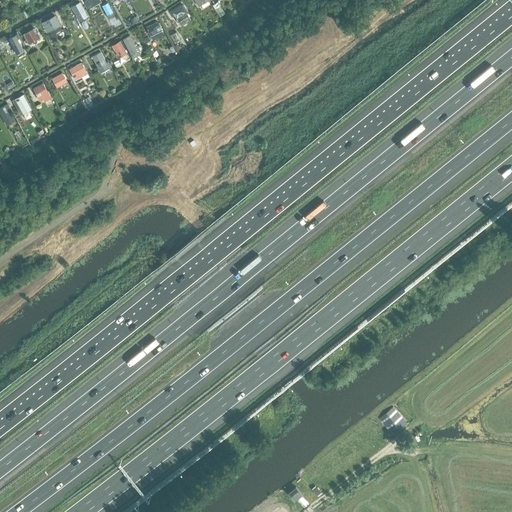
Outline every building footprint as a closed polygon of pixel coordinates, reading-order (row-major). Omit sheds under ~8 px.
[(80,3),(72,7),(79,21),(88,16),(80,3)] [(182,3),(171,11),(176,19),(177,18),(187,12),(188,11),(182,3)] [(55,16),(42,22),(43,24),(44,25),(43,26),(44,27),(44,26),(47,31),(49,31),(59,25),(60,25),(61,24),(60,22),(59,23),(55,16)] [(158,21),(147,27),(151,35),(158,32),(160,36),(164,34),(162,30),(158,21)] [(32,28),(23,33),(28,43),(38,37),(32,28)] [(15,35),(9,38),(16,53),(23,50),(17,39),(19,38),(17,34),(15,35)] [(130,35),(123,39),(134,57),(140,54),(130,35)] [(120,41),(113,45),(120,57),(127,53),(120,41)] [(92,57),(91,57),(92,58),(93,58),(100,73),(111,67),(108,61),(107,62),(101,52),(92,57)] [(81,62),(70,69),(74,76),(80,73),(82,76),(84,79),(89,76),(81,62)] [(62,72),(52,78),(57,87),(66,82),(67,81),(62,72)] [(43,83),(33,88),(38,97),(48,91),(44,84),(45,83),(44,83),(43,83)] [(24,94),(15,99),(23,113),(32,108),(24,94)] [(8,103),(0,107),(0,111),(5,121),(13,116),(10,110),(11,109),(8,103)] [(392,408),(380,417),(395,434),(406,424),(392,408)] [(295,486),(288,492),(288,493),(295,500),(302,494),(295,486)]
